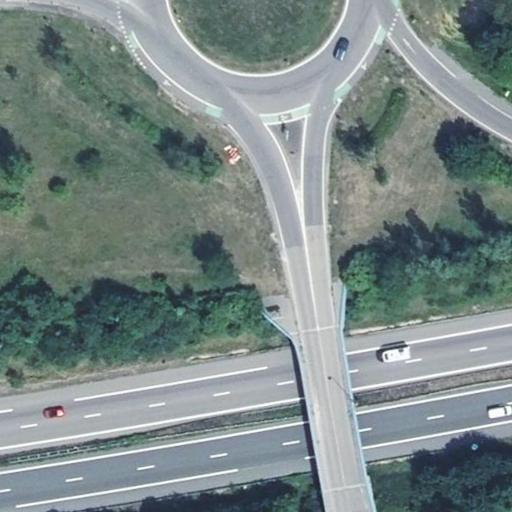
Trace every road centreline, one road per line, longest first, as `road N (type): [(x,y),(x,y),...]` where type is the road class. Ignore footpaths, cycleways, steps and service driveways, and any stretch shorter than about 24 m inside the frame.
road 1 (motorway): [(0,488),(511,401)]
road 2 (motorway): [(511,341),(0,427)]
road 3 (secondary): [(311,289),(354,511)]
road 4 (secondary): [(311,289),(321,77)]
road 5 (secondary): [(233,94),(292,219),(311,289)]
road 6 (motorway): [(511,131),(434,76),(368,1)]
